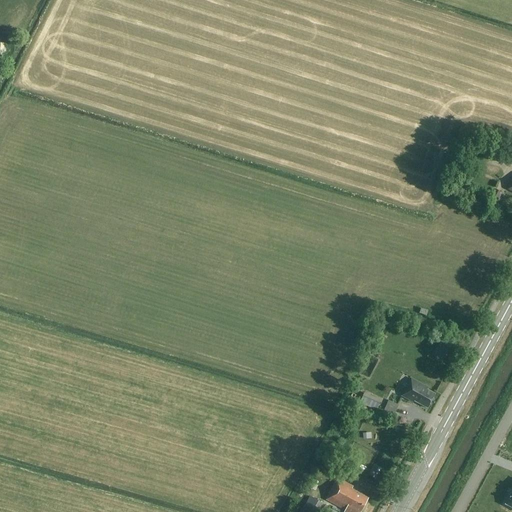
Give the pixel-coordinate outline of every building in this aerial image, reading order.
[(511,153),(494,147),(491,157),(510,164),(511,159),(511,153)] [(493,190),(487,203),(495,207),(501,196),(493,190)] [(398,384),(402,375),(391,370),(387,380),(398,384)] [(401,396),(413,403),(414,402),(427,409),(435,394),(427,390),(427,388),(411,379),(401,396)] [(381,400),(364,393),(359,404),(376,411),(381,400)] [(382,415),(391,420),(398,406),(388,401),(382,415)] [(401,402),(402,410),(410,409),(409,401),(401,402)] [(337,479),(325,501),(344,511),(343,511),(360,511),(367,499),(351,490),(352,487),(337,479)] [(326,511),(328,510),(324,508),(325,506),(310,497),(301,511),(326,511)]
